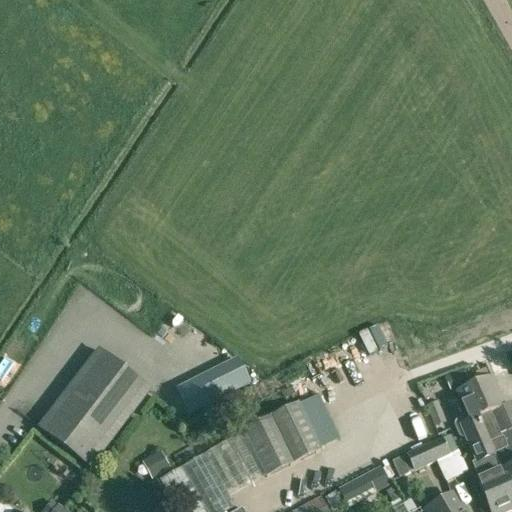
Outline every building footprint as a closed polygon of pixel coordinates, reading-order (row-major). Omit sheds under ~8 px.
[(95,349),(35,427),(90,468),(149,391),(95,349)] [(375,367),(378,379),(401,373),(399,362),(375,367)] [(439,370),(442,382),(463,376),(459,364),(439,370)] [(406,373),(392,378),(403,408),(417,403),(406,373)] [(0,390),(8,400),(26,386),(19,376),(0,390)] [(491,414),(505,407),(493,378),(458,393),(469,418),(457,422),(456,426),(460,437),(464,439),(467,437),(474,452),(477,451),(481,461),(473,465),(479,481),(477,482),(489,511),(507,511),(511,510),(511,502),(492,456),(506,450),(491,414)] [(434,403),(426,406),(434,427),(443,424),(446,423),(438,401),(434,403)] [(244,431),(246,435),(267,478),(321,453),(298,405),(244,431)] [(511,405),(506,408),(505,407),(491,414),(506,450),(492,456),(511,502),(511,405)] [(344,469),(431,431),(421,408),(333,446),(344,469)] [(204,456),(228,498),(267,478),(246,435),(204,456)] [(399,481),(449,458),(441,442),(392,464),(399,481)] [(141,464),(151,481),(170,471),(160,453),(141,464)] [(228,511),(235,509),(228,498),(204,456),(159,482),(176,511),(228,511)] [(366,476),(338,491),(345,503),(373,488),(366,476)] [(460,511),(452,497),(425,511),(460,511)] [(323,511),(317,501),(295,511),(323,511)]
